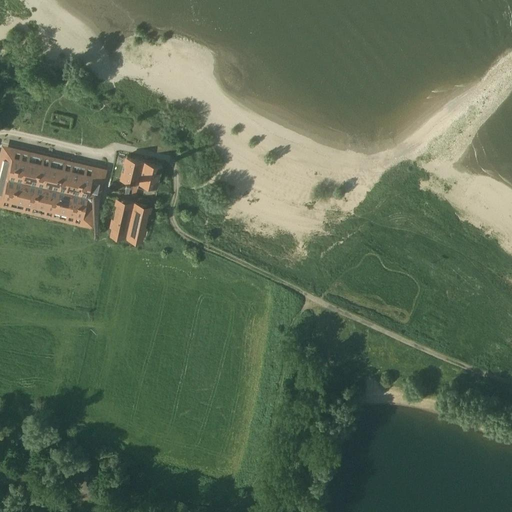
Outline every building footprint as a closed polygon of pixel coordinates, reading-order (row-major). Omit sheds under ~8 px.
[(105,169),(4,145),(0,160),(0,203),(92,225),(105,169)] [(139,181),(144,159),(127,155),(122,177),(139,181)] [(139,181),(137,186),(138,186),(152,189),(153,184),(157,185),(157,187),(163,163),(158,162),(144,159),(139,181)] [(133,206),(119,203),(118,230),(127,232),(133,206)] [(147,209),(133,206),(127,232),(136,235),(147,209)]
